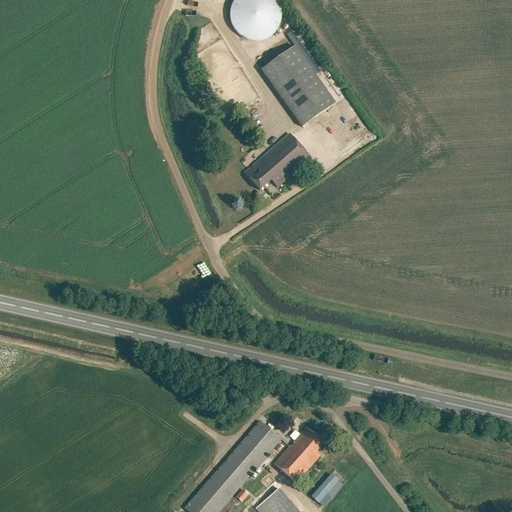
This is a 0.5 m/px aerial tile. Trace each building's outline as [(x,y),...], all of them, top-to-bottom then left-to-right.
[(228,12),(228,16),(228,19),(229,23),(230,26),(232,29),(234,32),(236,35),(239,37),(242,39),(245,41),(248,42),(252,42),(256,43),(259,42),(263,41),(266,40),(269,38),(272,36),(275,34),(277,31),(279,28),(280,25),(281,21),(281,18),(281,14),(281,11),(280,7),(279,4),(277,1),(276,0),(233,0),(232,2),(230,5),(229,9),(228,12)] [(261,70),(302,128),(335,104),(294,47),(261,70)] [(289,135),(244,174),(259,191),(271,181),(277,188),(310,158),(289,135)] [(259,422),(184,509),(187,511),(218,511),(280,440),(259,422)] [(316,453),(323,444),(305,428),(274,465),(295,484),(319,456),(316,453)] [(330,475),(311,498),(318,504),(338,482),(330,475)] [(297,511),(278,489),(255,509),(257,511),(297,511)] [(242,490),(235,498),(241,503),(248,495),(242,490)]
